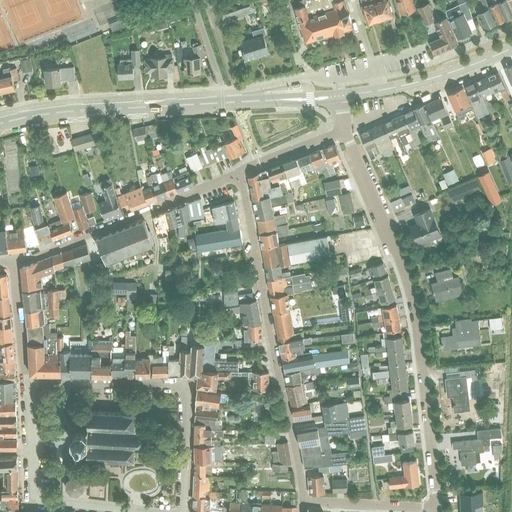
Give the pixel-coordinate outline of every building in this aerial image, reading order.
[(223,20),(256,10),(252,0),(229,0),(218,4),(223,20)] [(316,29),(318,38),(335,33),(335,35),(344,32),(344,30),(352,28),(350,20),(351,20),(349,13),(348,14),(343,0),(302,0),(305,5),(308,16),(315,15),(319,28),(316,29)] [(381,19),(375,2),(370,4),(368,0),(360,0),(368,23),(381,19)] [(380,0),(381,1),(375,2),(381,19),(393,16),(388,0),(380,0)] [(396,0),(401,14),(414,9),(411,0),(396,0)] [(458,4),(445,10),(446,14),(449,20),(457,38),(471,32),(466,20),(472,18),(466,0),(458,4)] [(496,23),(489,7),(485,0),(480,0),(485,10),(477,13),(484,29),(496,23)] [(511,12),(506,0),(502,0),(497,2),(505,19),(511,15),(511,12)] [(505,19),(497,2),(489,7),(496,23),(505,19)] [(434,20),(428,3),(418,8),(424,24),(434,20)] [(305,5),(295,8),(305,42),(318,38),(316,29),(319,28),(315,15),(308,16),(305,5)] [(121,18),(109,23),(112,31),(124,26),(121,18)] [(446,48),(457,43),(446,18),(435,23),(441,37),(431,42),(435,52),(446,47),(446,48)] [(254,37),(239,41),(245,59),(269,52),(264,35),(266,34),(264,27),(252,31),(254,37)] [(113,37),(106,39),(107,45),(115,43),(113,37)] [(199,57),(205,55),(201,43),(193,46),(196,54),(194,55),(194,57),(184,57),(185,73),(201,72),(199,57)] [(132,63),(140,63),(139,49),(131,50),(132,58),(120,59),(120,64),(118,64),(119,78),(133,77),(132,63)] [(166,69),(173,69),(172,56),(171,54),(164,54),(164,57),(152,58),(152,60),(146,60),(147,71),(153,70),(153,75),(166,75),(166,69)] [(21,61),(23,71),(30,69),(28,60),(21,61)] [(68,81),(75,80),(74,66),(60,68),(60,67),(45,69),(47,85),(60,83),(60,79),(68,78),(68,81)] [(15,88),(13,79),(19,78),(17,67),(11,68),(10,67),(3,68),(5,77),(0,77),(0,91),(1,92),(2,94),(7,92),(7,90),(15,88)] [(497,72),(485,77),(491,92),(499,89),(500,92),(501,92),(505,101),(509,99),(497,72)] [(491,92),(485,77),(474,82),(488,112),(491,120),(494,118),(484,95),(491,92)] [(474,82),(464,86),(471,100),(478,117),(488,112),(474,82)] [(462,87),(447,94),(455,110),(458,119),(465,116),(464,113),(472,109),(470,104),(462,87)] [(440,97),(425,104),(431,119),(433,123),(440,120),(438,116),(447,112),(440,97)] [(425,104),(413,109),(421,125),(420,125),(424,134),(425,134),(427,140),(438,135),(433,123),(431,119),(425,104)] [(413,109),(403,114),(409,129),(416,144),(420,142),(414,128),(420,125),(421,125),(413,109)] [(409,129),(403,114),(392,119),(406,149),(411,147),(404,133),(402,134),(401,132),(409,129)] [(449,116),(442,119),(446,128),(448,127),(453,125),(449,116)] [(392,119),(382,123),(389,138),(394,136),(401,151),(406,149),(392,119)] [(158,123),(145,126),(146,132),(160,129),(158,123)] [(389,138),(382,123),(370,129),(380,151),(381,153),(393,147),(389,138)] [(206,150),(205,147),(199,148),(201,154),(204,166),(205,166),(229,155),(230,158),(244,151),(239,140),(243,138),(237,125),(233,127),(238,137),(223,143),(224,145),(212,150),(212,149),(206,150)] [(145,126),(139,127),(142,139),(148,138),(146,132),(145,126)] [(142,139),(139,127),(133,129),(136,141),(142,139)] [(380,151),(370,129),(359,134),(370,159),(375,157),(371,148),(370,146),(374,145),(378,152),(380,151)] [(96,131),(89,133),(93,145),(99,143),(96,131)] [(89,133),(83,135),(87,147),(93,145),(89,133)] [(87,147),(83,135),(77,137),(81,149),(87,147)] [(81,149),(77,137),(71,139),(75,150),(81,149)] [(320,149),(329,175),(334,173),(331,166),(332,165),(331,162),(340,159),(335,144),(320,149)] [(329,175),(320,149),(309,153),(316,171),(321,170),(322,171),(323,171),(325,176),(329,175)] [(198,156),(196,153),(186,157),(192,171),(204,166),(201,154),(198,156)] [(309,153),(298,158),(302,170),(306,182),(318,178),(316,172),(316,171),(309,153)] [(499,160),(507,181),(511,178),(511,166),(508,156),(508,157),(499,160)] [(302,170),(298,158),(283,163),(287,177),(298,174),(302,184),(306,182),(302,170)] [(283,163),(267,169),(270,176),(272,182),(287,177),(283,163)] [(37,164),(29,166),(31,177),(39,176),(37,164)] [(173,176),(171,171),(171,169),(168,170),(160,174),(163,181),(168,196),(177,192),(173,176)] [(270,176),(267,169),(249,176),(248,179),(249,184),(252,199),(264,197),(270,196),(270,197),(283,194),(281,188),(280,185),(271,188),(270,184),(268,176),(270,176)] [(448,171),(443,173),(448,185),(453,183),(458,180),(453,169),(448,171)] [(173,176),(177,192),(194,185),(189,170),(173,176)] [(141,186),(141,187),(147,203),(158,199),(156,194),(152,185),(150,174),(149,171),(146,173),(149,187),(144,189),(143,185),(141,186)] [(156,172),(153,173),(150,174),(152,185),(156,194),(158,199),(168,196),(163,181),(160,174),(157,176),(156,172)] [(488,172),(479,176),(491,204),(501,199),(488,172)] [(338,179),(324,182),(327,195),(341,192),(338,179)] [(442,188),(447,186),(444,179),(439,181),(442,188)] [(476,179),(448,190),(452,202),(481,190),(476,179)] [(100,186),(106,200),(98,203),(105,220),(122,213),(110,182),(100,186)] [(118,187),(115,189),(118,196),(122,209),(130,207),(131,209),(147,203),(141,187),(121,195),(118,187)] [(59,195),(53,197),(61,219),(48,224),(48,225),(53,239),(72,232),(69,221),(68,222),(67,220),(75,217),(72,209),(66,192),(59,195)] [(82,206),(72,209),(75,217),(79,229),(96,223),(93,216),(87,219),(84,212),(95,209),(91,192),(79,195),(82,206)] [(285,193),(287,202),(294,201),(292,192),(288,193),(285,193)] [(340,200),(351,198),(349,192),(339,194),(340,200)] [(285,193),(283,194),(270,197),(270,196),(264,197),(252,199),(257,219),(272,217),(274,216),(271,206),(287,202),(285,193)] [(405,206),(415,202),(411,194),(401,199),(405,206)] [(187,203),(165,212),(168,227),(176,225),(177,228),(178,228),(179,236),(185,236),(185,227),(187,227),(187,220),(190,220),(203,217),(202,210),(200,198),(187,203)] [(334,198),(325,200),(328,213),(337,211),(334,198)] [(351,198),(340,200),(341,207),(352,205),(351,198)] [(394,211),(405,206),(401,199),(391,203),(394,211)] [(234,201),(212,207),(215,223),(226,221),(226,218),(237,216),(234,201)] [(48,225),(48,224),(40,227),(39,221),(42,220),(39,205),(31,207),(31,211),(32,216),(33,219),(35,227),(35,229),(40,244),(53,239),(48,225)] [(352,206),(352,205),(341,207),(343,213),(353,211),(352,206)] [(419,228),(413,231),(418,244),(437,236),(434,228),(437,227),(429,208),(414,215),(418,224),(419,228)] [(165,212),(153,217),(157,237),(163,236),(164,243),(170,242),(168,235),(167,235),(166,228),(168,227),(165,212)] [(272,217),(257,219),(259,234),(278,231),(277,225),(287,223),(285,214),(279,215),(274,216),(272,217)] [(363,215),(354,217),(356,227),(365,225),(363,215)] [(237,216),(226,218),(226,221),(228,230),(230,229),(239,227),(237,216)] [(144,220),(96,239),(105,264),(127,255),(154,245),(144,220)] [(278,231),(259,234),(262,247),(278,244),(277,236),(289,234),(287,223),(277,225),(278,231)] [(5,225),(6,226),(9,252),(26,249),(24,233),(23,227),(13,229),(12,224),(10,224),(5,225)] [(34,225),(23,229),(24,233),(26,249),(40,244),(38,239),(35,229),(35,227),(34,225)] [(0,252),(1,252),(9,252),(6,226),(0,226),(0,252)] [(205,234),(195,235),(198,251),(221,247),(242,243),(239,227),(230,229),(221,231),(205,234)] [(284,243),(278,244),(262,247),(265,267),(266,267),(280,265),(330,256),(327,240),(330,240),(329,235),(284,243)] [(86,244),(79,246),(83,262),(90,260),(86,244)] [(83,262),(79,246),(72,249),(76,263),(83,262)] [(72,249),(62,253),(64,267),(76,263),(72,249)] [(64,267),(62,253),(52,256),(54,269),(54,268),(55,273),(54,269),(57,268),(59,272),(65,270),(64,267)] [(54,269),(52,256),(50,256),(38,261),(34,263),(23,266),(21,269),(23,289),(42,288),(41,273),(54,269)] [(374,279),(386,275),(383,262),(370,266),(370,267),(368,268),(370,275),(372,274),(374,279)] [(281,273),(280,265),(266,267),(265,267),(268,279),(283,277),(290,275),(289,271),(281,273)] [(346,267),(336,268),(337,277),(347,276),(346,267)] [(360,268),(350,271),(352,277),(362,274),(360,268)] [(165,279),(175,279),(175,269),(165,269),(165,279)] [(450,296),(462,292),(458,277),(443,281),(443,278),(452,275),(450,269),(436,273),(438,282),(432,284),(436,299),(436,297),(449,294),(450,296)] [(283,277),(268,279),(269,288),(285,285),(292,284),(292,283),(303,281),(310,280),(309,275),(305,275),(305,273),(290,275),(283,277)] [(0,296),(3,296),(8,296),(6,274),(0,274),(0,296)] [(374,279),(376,286),(363,290),(364,295),(372,292),(377,291),(391,287),(387,275),(386,275),(374,279)] [(303,281),(292,283),(292,284),(293,286),(294,292),(301,291),(302,290),(307,289),(311,288),(310,280),(303,281)] [(137,281),(127,281),(127,293),(127,299),(137,299),(137,281)] [(285,285),(269,288),(271,296),(286,294),(287,293),(294,292),(293,286),(285,287),(285,285)] [(344,285),(333,287),(333,293),(339,292),(339,297),(345,296),(344,285)] [(377,291),(379,296),(381,303),(394,299),(391,287),(377,291)] [(48,293),(41,293),(40,290),(23,291),(25,310),(43,308),(50,307),(58,307),(59,307),(58,298),(65,297),(65,289),(48,290),(48,293)] [(253,300),(251,292),(239,294),(240,303),(253,300)] [(287,293),(286,294),(271,296),(273,310),(290,307),(287,293)] [(0,296),(0,315),(10,315),(8,296),(3,296),(0,296)] [(226,307),(227,312),(241,310),(243,325),(244,325),(250,324),(261,324),(259,317),(260,317),(256,300),(253,300),(240,303),(240,305),(226,307)] [(348,303),(339,304),(341,314),(349,313),(348,303)] [(383,315),(377,316),(378,321),(384,319),(398,317),(396,304),(381,307),(383,315)] [(43,308),(25,310),(26,325),(27,334),(50,332),(49,323),(47,324),(46,311),(49,310),(50,316),(59,316),(58,307),(50,307),(43,308)] [(290,307),(273,310),(278,336),(294,333),(290,310),(290,307)] [(0,325),(11,325),(10,315),(0,315),(0,325)] [(501,316),(489,318),(490,329),(502,327),(501,316)] [(384,319),(378,321),(371,322),(372,327),(385,324),(387,332),(395,330),(401,329),(398,317),(384,319)] [(474,345),(481,344),(478,320),(471,321),(471,318),(455,320),(456,328),(452,328),(453,335),(441,337),(443,349),(457,347),(457,344),(473,342),(474,345)] [(262,339),(261,324),(250,324),(244,325),(245,340),(262,339)] [(12,341),(11,325),(0,325),(0,342),(12,341)] [(130,330),(125,330),(125,344),(125,346),(125,348),(125,376),(136,376),(136,358),(136,356),(136,335),(130,335),(130,330)] [(382,347),(375,348),(375,351),(375,352),(376,352),(388,351),(402,349),(401,336),(396,336),(395,330),(387,332),(382,333),(383,338),(386,338),(387,346),(382,347)] [(50,332),(27,334),(30,374),(61,374),(61,361),(58,361),(58,354),(58,336),(58,333),(50,332)] [(294,333),(278,336),(279,342),(294,340),(304,338),(303,332),(294,333)] [(70,354),(71,354),(71,350),(64,351),(63,336),(58,336),(58,354),(58,361),(61,361),(61,374),(70,375),(70,354)] [(279,342),(281,352),(294,349),(302,348),(305,348),(304,343),(312,342),(311,337),(304,338),(294,340),(279,342)] [(89,354),(71,354),(70,354),(70,375),(92,375),(92,356),(91,343),(91,340),(89,340),(89,354)] [(109,340),(91,340),(91,343),(92,356),(92,375),(112,376),(112,369),(111,356),(112,346),(112,343),(112,340),(109,340)] [(203,356),(202,371),(213,371),(214,358),(215,340),(204,340),(204,345),(203,351),(205,352),(205,353),(203,354),(203,356)] [(14,358),(12,341),(0,342),(0,358),(8,358),(14,358)] [(180,366),(180,359),(174,359),(173,345),(168,345),(168,350),(168,364),(168,375),(180,375),(180,366)] [(181,350),(180,359),(180,366),(180,375),(198,375),(202,375),(202,371),(203,356),(203,354),(205,353),(205,352),(203,351),(204,345),(191,345),(191,350),(181,350)] [(125,346),(112,346),(111,356),(112,369),(112,376),(125,376),(125,348),(125,346)] [(302,348),(294,349),(281,352),(282,359),(295,357),(310,355),(309,352),(303,353),(302,348)] [(327,352),(322,353),(310,355),(295,357),(282,359),(285,373),(310,368),(320,367),(349,362),(348,349),(327,352)] [(404,362),(402,349),(388,351),(376,352),(376,357),(383,356),(388,355),(389,363),(404,362)] [(162,356),(154,356),(153,375),(168,375),(168,364),(168,350),(162,350),(162,356)] [(148,358),(136,358),(136,376),(153,375),(154,356),(154,353),(148,354),(148,358)] [(0,370),(15,370),(14,358),(8,358),(0,358),(0,370)] [(198,375),(197,386),(216,388),(217,378),(230,378),(230,375),(238,375),(242,375),(242,372),(238,372),(238,361),(226,361),(226,358),(214,358),(213,371),(202,371),(202,375),(198,375)] [(357,362),(349,363),(350,371),(358,370),(357,362)] [(390,369),(372,371),(373,379),(379,378),(385,377),(391,376),(406,375),(404,362),(389,363),(390,369)] [(492,366),(488,375),(497,379),(501,370),(492,366)] [(310,368),(285,373),(287,383),(302,380),(301,375),(321,372),(320,367),(310,368)] [(460,377),(445,379),(448,396),(453,395),(455,410),(469,409),(468,398),(472,397),(470,380),(477,380),(476,369),(459,371),(460,377)] [(0,379),(4,379),(15,379),(15,370),(0,370),(0,379)] [(248,372),(242,372),(242,375),(248,375),(248,378),(254,378),(253,390),(268,390),(268,382),(268,372),(248,372)] [(406,375),(391,376),(392,390),(389,390),(390,396),(401,394),(400,389),(407,388),(406,375)] [(359,376),(349,377),(350,389),(361,388),(359,376)] [(4,379),(0,379),(0,398),(16,399),(15,379),(4,379)] [(303,382),(288,386),(292,405),(295,405),(304,403),(307,402),(304,390),(315,387),(313,381),(310,381),(303,383),(303,382)] [(222,424),(216,423),(216,419),(218,419),(219,411),(217,411),(217,407),(218,407),(219,401),(227,402),(229,394),(230,393),(197,389),(195,402),(194,423),(194,424),(205,424),(205,427),(211,428),(211,429),(221,430),(222,424)] [(401,394),(390,396),(383,396),(384,403),(388,403),(388,409),(395,408),(396,414),(410,413),(409,400),(402,401),(401,394)] [(17,412),(16,399),(0,398),(0,410),(4,410),(4,413),(17,412)] [(347,401),(323,405),(323,409),(325,421),(342,418),(349,417),(347,401)] [(295,407),(293,408),(295,416),(296,419),(312,417),(311,411),(310,405),(305,406),(304,403),(295,405),(295,407)] [(88,425),(87,425),(87,428),(76,428),(76,425),(74,425),(74,428),(71,428),(71,430),(74,430),(73,434),(73,440),(71,440),(71,442),(74,442),(74,445),(76,445),(76,443),(87,443),(86,445),(87,445),(87,456),(85,456),(85,458),(86,458),(86,459),(88,459),(88,458),(99,459),(99,460),(101,460),(101,459),(110,459),(110,460),(112,461),(112,459),(121,460),(121,461),(122,461),(122,460),(136,460),(136,459),(134,459),(134,454),(135,454),(135,453),(134,453),(135,447),(138,448),(139,449),(140,448),(139,447),(145,443),(146,444),(147,443),(146,442),(146,436),(147,435),(147,434),(145,434),(140,430),(141,429),(140,428),(139,430),(135,430),(135,423),(137,423),(137,421),(135,421),(135,414),(137,414),(137,413),(132,412),(132,411),(130,411),(130,412),(123,412),(123,411),(121,411),(121,412),(112,412),(112,410),(110,410),(110,412),(101,412),(101,410),(99,410),(99,412),(89,411),(89,410),(87,409),(87,411),(86,411),(86,412),(87,412),(88,425)] [(0,423),(16,423),(17,412),(4,413),(4,410),(0,410),(0,423)] [(390,421),(391,427),(387,427),(388,434),(393,433),(405,432),(405,426),(412,425),(410,413),(396,414),(397,420),(390,421)] [(491,421),(499,421),(499,414),(491,413),(491,421)] [(298,430),(300,446),(304,467),(319,466),(341,464),(350,463),(348,451),(332,453),(328,434),(350,431),(352,438),(365,436),(364,429),(366,428),(365,414),(349,417),(342,418),(325,421),(326,426),(318,428),(317,427),(298,430)] [(0,437),(9,437),(16,437),(16,423),(0,423),(0,437)] [(205,424),(194,424),(195,425),(194,434),(211,434),(216,435),(217,436),(223,435),(223,430),(221,430),(211,429),(211,428),(205,427),(205,424)] [(460,447),(462,464),(476,462),(475,452),(484,451),(484,445),(490,444),(490,438),(502,436),(501,427),(477,430),(478,438),(453,441),(453,448),(460,447)] [(412,431),(405,432),(393,433),(388,434),(389,440),(399,439),(400,446),(414,444),(412,431)] [(211,434),(194,434),(194,444),(220,444),(220,440),(211,440),(211,436),(217,436),(216,435),(211,434)] [(265,443),(275,443),(275,435),(264,435),(265,443)] [(0,449),(16,449),(16,437),(9,437),(0,437),(0,449)] [(220,444),(194,444),(194,452),(195,461),(202,461),(211,461),(219,461),(220,461),(220,451),(223,451),(222,444),(220,444)] [(384,445),(372,447),(373,455),(382,454),(384,454),(384,452),(384,445)] [(272,451),(273,463),(280,463),(279,456),(278,450),(272,451)] [(0,468),(3,468),(17,467),(17,456),(0,456),(0,468)] [(404,475),(389,477),(390,488),(419,484),(416,460),(402,462),(404,475)] [(195,461),(194,470),(194,474),(210,475),(212,475),(212,467),(223,467),(223,461),(220,461),(219,461),(211,461),(202,461),(195,461)] [(341,470),(341,464),(319,466),(319,473),(341,470)] [(17,467),(3,468),(4,488),(14,488),(17,488),(17,482),(17,468),(17,467)] [(210,475),(194,474),(193,495),(210,496),(220,497),(220,492),(210,491),(210,475)] [(310,493),(325,492),(324,475),(308,476),(310,493)] [(77,493),(82,489),(83,483),(79,478),(72,478),(68,482),(67,488),(71,492),(77,493)] [(347,479),(332,480),(333,492),(348,491),(347,479)] [(0,496),(17,496),(17,488),(14,488),(4,488),(0,488),(0,496)] [(241,502),(242,497),(242,489),(237,489),(237,496),(236,502),(230,501),(229,505),(228,511),(240,511),(241,506),(241,502)] [(242,497),(241,502),(241,506),(240,511),(251,511),(252,503),(247,502),(247,501),(246,501),(247,489),(242,489),(242,497)] [(482,492),(459,493),(460,511),(483,511),(483,504),(482,492)] [(210,496),(193,495),(193,507),(210,508),(211,508),(211,511),(220,511),(220,509),(220,505),(209,505),(210,496)] [(0,507),(14,507),(17,507),(17,496),(0,496),(0,501),(0,502),(0,507)] [(261,511),(262,503),(252,503),(251,511),(261,511)] [(282,505),(262,503),(261,511),(281,511),(282,506),(282,505)]
